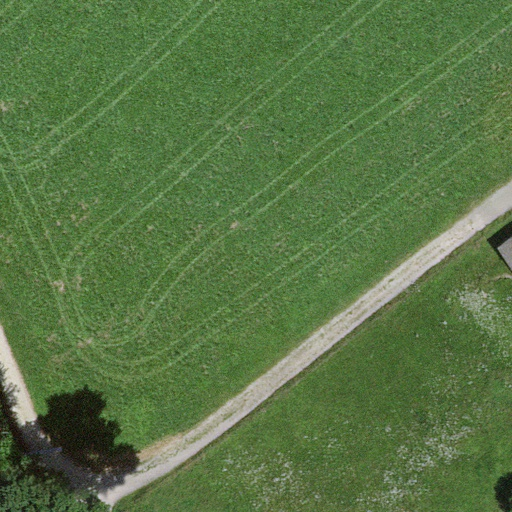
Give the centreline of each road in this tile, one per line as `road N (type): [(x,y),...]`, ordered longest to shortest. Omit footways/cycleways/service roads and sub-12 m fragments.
road 1 (track): [(511,194),(195,438),(71,504)]
road 2 (track): [(71,504),(0,335)]
